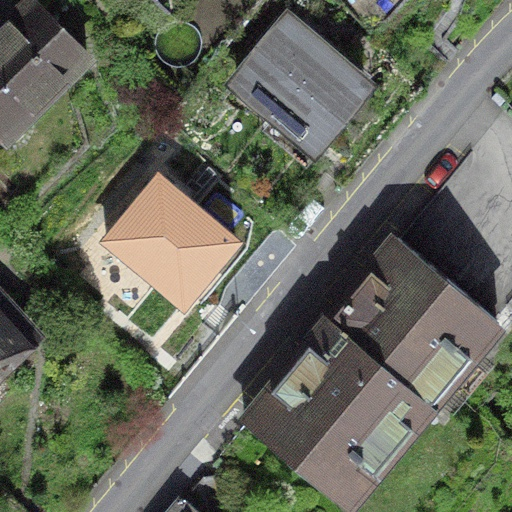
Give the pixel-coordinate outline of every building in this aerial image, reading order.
[(0,132),(5,137),(87,55),(31,0),(27,0),(0,27),(0,132)] [(154,0),(165,10),(174,0),(154,0)] [(314,146),(363,84),(287,20),(235,81),(314,146)] [(344,504),(500,321),(398,235),(243,419),(344,504)] [(184,290),(147,335),(173,357),(211,312),(184,290)] [(0,354),(26,330),(0,302),(0,354)] [(199,511),(182,497),(169,511),(199,511)]
